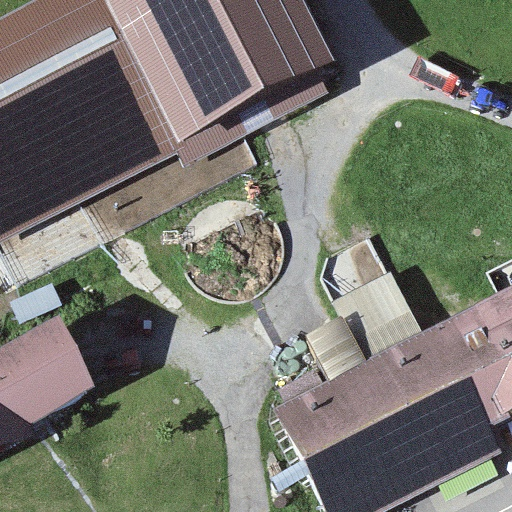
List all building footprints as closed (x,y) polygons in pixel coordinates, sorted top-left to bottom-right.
[(99,0),(0,50),(0,249),(193,152),(203,172),(334,105),(280,0),(99,0)] [(323,256),(341,297),(336,299),(366,367),(424,342),(376,233),(323,256)] [(448,369),(492,347),(479,322),(275,424),(318,511),(402,511),(496,465),(486,445),(448,369)] [(310,349),(333,390),(368,372),(346,330),(310,349)] [(511,336),(492,347),(448,369),(486,445),(511,432),(511,336)] [(0,458),(90,415),(57,347),(0,374),(0,458)]
